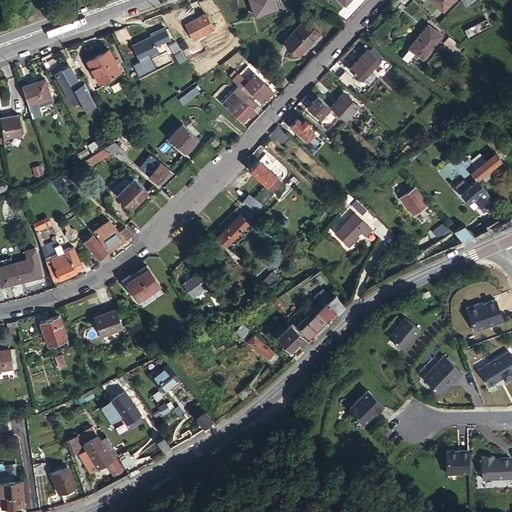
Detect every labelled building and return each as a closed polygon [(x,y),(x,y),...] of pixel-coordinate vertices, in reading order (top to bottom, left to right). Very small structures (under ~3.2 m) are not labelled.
[(236,0),(226,0),(231,14),(240,11),(236,0)] [(273,0),(249,0),(254,15),(276,8),(273,0)] [(454,0),(428,0),(442,13),(454,0)] [(487,18),(482,12),(462,29),(467,35),(487,18)] [(205,13),(185,25),(193,40),(213,29),(205,13)] [(304,18),(283,41),(299,55),(320,32),(304,18)] [(408,46),(414,51),(422,57),(441,34),(427,23),(408,46)] [(132,42),(125,28),(113,32),(121,46),(132,42)] [(151,46),(153,45),(168,38),(164,30),(133,45),(140,60),(148,56),(154,53),(151,46)] [(180,34),(175,37),(183,50),(188,47),(180,34)] [(456,43),(447,34),(441,42),(450,50),(456,43)] [(232,39),(223,47),(228,53),(237,46),(232,39)] [(174,41),(168,45),(178,63),(184,60),(174,41)] [(399,57),(405,62),(414,51),(408,46),(399,57)] [(370,48),(358,61),(371,72),(383,60),(370,48)] [(97,84),(120,72),(109,50),(86,61),(97,84)] [(57,64),(51,53),(41,59),(47,70),(57,64)] [(148,56),(140,60),(131,64),(133,68),(150,60),(148,56)] [(371,72),(358,61),(349,71),(362,82),(371,72)] [(58,82),(75,73),(70,65),(54,73),(58,82)] [(88,89),(84,82),(80,84),(75,73),(58,82),(69,101),(88,90),(88,89)] [(246,83),(244,85),(258,99),(269,88),(255,74),(246,83)] [(236,77),(244,85),(246,83),(238,75),(236,77)] [(238,86),(240,88),(244,85),(236,77),(233,81),(238,86)] [(44,78),(22,87),(28,106),(38,103),(52,97),(44,78)] [(241,96),(245,100),(249,96),(240,88),(238,86),(234,90),(241,96)] [(91,96),(88,90),(69,101),(72,106),(81,101),(91,96)] [(222,103),(224,105),(228,99),(234,104),(241,96),(234,90),(222,103)] [(329,107),(343,119),(358,103),(344,90),(329,107)] [(491,99),(487,92),(474,100),(478,107),(491,99)] [(86,111),(96,106),(91,96),(81,101),(86,111)] [(228,99),(224,105),(242,122),(249,116),(254,109),(245,100),(241,96),(234,104),(228,99)] [(329,107),(317,96),(306,108),(319,119),(329,107)] [(38,103),(28,106),(32,118),(42,114),(38,103)] [(18,115),(0,117),(0,123),(2,138),(21,135),(18,115)] [(313,133),(297,117),(289,126),(306,140),(313,133)] [(182,124),(167,138),(183,153),(198,139),(182,124)] [(276,127),(271,133),(279,140),(284,134),(276,127)] [(213,136),(208,140),(213,145),(217,141),(213,136)] [(101,147),(117,160),(124,152),(111,141),(101,147)] [(318,150),(311,143),(306,149),(313,155),(318,150)] [(107,156),(102,149),(83,160),(86,165),(87,164),(89,167),(107,156)] [(468,170),(474,178),(499,159),(492,151),(482,159),(468,170)] [(459,159),(468,170),(482,159),(478,153),(470,160),(465,154),(459,159)] [(459,159),(457,157),(452,162),(462,176),(468,170),(459,159)] [(249,170),(266,186),(271,191),(279,182),(258,161),(249,170)] [(44,172),(41,163),(34,165),(37,174),(44,172)] [(159,163),(148,177),(156,183),(162,188),(174,175),(168,169),(159,163)] [(60,175),(51,180),(58,189),(69,182),(60,175)] [(116,195),(130,208),(146,191),(132,178),(116,195)] [(496,206),(475,179),(467,186),(460,193),(467,202),(473,197),(484,212),(486,210),(489,213),(496,206)] [(454,186),(460,193),(467,186),(461,180),(454,186)] [(401,195),(414,187),(410,181),(397,189),(401,195)] [(0,192),(8,191),(6,182),(0,183),(0,192)] [(415,186),(414,187),(401,195),(413,213),(427,205),(415,186)] [(146,191),(130,208),(134,212),(150,196),(146,191)] [(248,196),(243,202),(257,214),(262,208),(252,200),(248,196)] [(360,213),(366,208),(354,196),(348,202),(360,213)] [(369,229),(353,211),(333,229),(346,243),(360,230),(363,234),(369,229)] [(247,224),(239,216),(217,238),(224,246),(247,224)] [(47,219),(32,225),(35,231),(48,225),(47,219)] [(90,231),(100,243),(102,242),(118,231),(105,221),(90,231)] [(441,236),(451,227),(445,221),(431,232),(436,237),(441,236)] [(453,229),(463,242),(473,237),(463,225),(453,229)] [(133,234),(124,226),(118,231),(124,240),(133,234)] [(108,251),(124,240),(118,231),(102,242),(108,251)] [(103,256),(105,254),(105,252),(99,245),(91,236),(84,242),(91,251),(98,259),(103,256)] [(407,248),(414,256),(430,246),(424,237),(407,248)] [(303,239),(296,247),(302,252),(303,250),(308,244),(303,239)] [(40,246),(44,257),(51,254),(59,251),(54,240),(40,246)] [(25,250),(27,259),(32,278),(41,275),(34,247),(25,250)] [(72,263),(77,260),(73,249),(68,252),(72,263)] [(45,261),(52,280),(75,270),(72,263),(68,252),(52,258),(45,261)] [(187,256),(184,260),(190,268),(194,264),(187,256)] [(32,278),(27,259),(0,265),(0,284),(0,285),(32,278)] [(72,263),(75,270),(81,268),(77,260),(72,263)] [(159,284),(146,265),(120,282),(133,302),(159,284)] [(280,277),(274,271),(258,285),(264,291),(280,277)] [(207,286),(197,273),(183,285),(193,297),(207,286)] [(431,293),(429,288),(420,291),(422,296),(431,293)] [(216,302),(208,289),(203,293),(211,306),(216,302)] [(325,296),(319,289),(311,297),(316,303),(325,296)] [(342,307),(332,296),(325,303),(334,314),(342,307)] [(474,331),(502,321),(494,300),(478,306),(477,304),(465,308),(474,331)] [(268,306),(265,301),(257,305),(260,310),(268,306)] [(123,330),(116,309),(93,317),(100,337),(123,330)] [(314,312),(307,319),(299,327),(305,334),(321,319),(314,312)] [(299,327),(307,319),(303,315),(295,323),(299,327)] [(66,339),(58,316),(39,322),(47,346),(66,339)] [(387,336),(402,349),(418,330),(403,317),(387,336)] [(16,321),(6,323),(10,338),(19,335),(16,321)] [(295,343),(302,337),(289,322),(275,335),(288,350),(295,343)] [(277,357),(240,323),(233,331),(269,365),(277,357)] [(305,340),(302,337),(295,343),(298,346),(305,340)] [(0,369),(11,368),(8,348),(0,349),(0,369)] [(477,369),(487,385),(501,376),(503,379),(511,374),(510,371),(511,369),(511,359),(507,351),(477,369)] [(64,366),(60,353),(53,355),(58,368),(64,366)] [(421,376),(438,394),(446,386),(446,381),(450,381),(452,383),(461,373),(442,355),(421,376)] [(176,378),(162,363),(147,378),(160,392),(176,378)] [(251,392),(245,385),(236,393),(241,399),(251,392)] [(138,414),(121,390),(108,399),(125,423),(138,414)] [(347,408),(362,423),(373,412),(374,413),(380,406),(366,391),(347,408)] [(203,427),(210,421),(203,412),(196,418),(203,427)] [(56,419),(54,413),(48,415),(50,421),(56,419)] [(89,471),(117,455),(106,437),(100,440),(91,426),(81,432),(85,440),(82,442),(85,447),(78,452),(89,471)] [(74,436),(78,444),(82,442),(85,440),(81,432),(74,436)] [(155,441),(162,451),(168,447),(161,437),(155,441)] [(447,449),(446,472),(469,474),(470,450),(447,449)] [(509,478),(508,457),(498,458),(498,459),(492,459),(491,455),(480,455),(480,479),(509,478)] [(17,464),(6,464),(6,473),(16,474),(17,464)] [(73,487),(67,467),(51,472),(57,492),(73,487)] [(19,479),(0,480),(0,506),(22,504),(19,479)]
